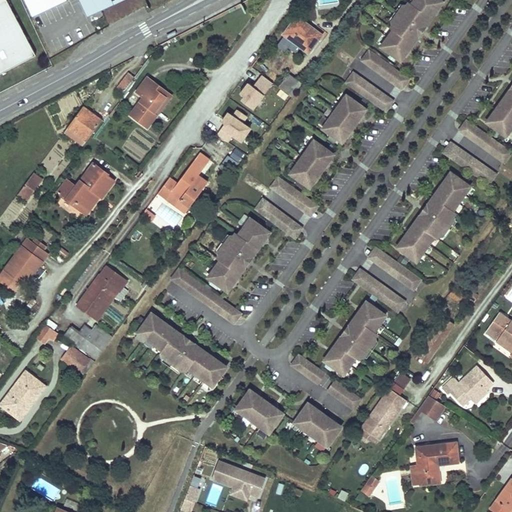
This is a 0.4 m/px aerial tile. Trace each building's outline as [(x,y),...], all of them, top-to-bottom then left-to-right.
[(0,0),(0,72),(35,54),(5,0),(0,0)] [(25,0),(33,16),(65,0),(25,0)] [(83,0),(89,13),(116,0),(83,0)] [(426,26),(443,2),(440,0),(415,0),(412,4),(410,2),(406,7),(394,23),(391,28),(393,30),(382,46),(401,60),(419,36),(407,27),(414,18),(426,26)] [(389,20),(394,23),(406,7),(401,3),(389,20)] [(104,14),(110,24),(128,14),(122,4),(104,14)] [(288,47),(292,41),(301,47),(309,53),(320,38),(310,30),(312,27),(296,16),(283,34),(285,35),(277,46),(285,51),(288,47)] [(426,26),(414,18),(407,27),(419,36),(426,26)] [(322,35),(312,27),(310,30),(320,38),(322,35)] [(301,47),(292,41),(288,47),(297,53),(301,47)] [(376,55),(371,51),(363,61),(368,65),(376,55)] [(404,74),(376,55),(368,65),(396,85),(404,74)] [(128,72),(121,82),(127,87),(135,77),(128,72)] [(355,72),(347,83),(353,87),(360,76),(355,72)] [(410,79),(404,74),(396,85),(402,89),(410,79)] [(293,96),(302,84),(289,75),(280,86),(293,96)] [(152,85),(155,82),(147,76),(136,91),(143,97),(130,114),(147,127),(158,114),(154,111),(166,95),(152,85)] [(238,103),(256,113),(273,83),(261,76),(254,87),(248,84),(238,103)] [(360,76),(353,87),(380,107),(388,96),(360,76)] [(121,82),(117,87),(123,92),(127,87),(121,82)] [(172,95),(155,82),(152,85),(166,95),(154,111),(158,114),(172,95)] [(511,90),(511,89),(487,122),(506,136),(511,128),(511,90)] [(366,109),(347,95),(323,128),(343,142),(366,109)] [(388,96),(380,107),(387,111),(394,101),(388,96)] [(84,106),(65,131),(70,135),(71,133),(85,143),(89,137),(102,120),(84,106)] [(227,115),(216,137),(229,144),(231,140),(244,146),(253,128),(227,115)] [(473,124),(467,120),(459,130),(465,135),(473,124)] [(473,124),(465,135),(498,158),(506,148),(473,124)] [(85,143),(71,133),(70,135),(83,145),(85,143)] [(334,154),(314,140),(291,173),(310,187),(334,154)] [(457,146),(451,142),(444,152),(450,157),(457,146)] [(490,169),(457,146),(450,157),(482,180),(490,169)] [(229,156),(239,163),(245,155),(236,148),(229,156)] [(506,148),(498,158),(503,162),(511,151),(506,148)] [(178,183),(170,177),(159,192),(167,198),(172,192),(190,205),(208,182),(198,175),(209,160),(200,153),(178,183)] [(100,168),(94,163),(81,181),(87,185),(100,168)] [(87,185),(81,181),(76,186),(67,180),(58,192),(82,211),(96,193),(100,196),(101,197),(114,180),(107,175),(108,174),(100,168),(87,185)] [(495,173),(490,169),(482,180),(488,184),(495,173)] [(34,172),(24,186),(32,192),(43,179),(34,172)] [(470,186),(451,172),(428,205),(440,213),(432,223),(421,215),(398,247),(417,261),(434,237),(437,238),(440,234),(452,217),(456,213),(453,211),(470,186)] [(285,181),(280,178),(272,188),(277,192),(285,181)] [(313,201),(285,181),(277,192),(305,212),(313,201)] [(24,186),(19,193),(27,200),(32,192),(24,186)] [(190,205),(172,192),(167,198),(185,212),(190,205)] [(96,193),(82,211),(87,214),(100,196),(96,193)] [(264,199),(256,210),(262,214),(269,203),(264,199)] [(319,206),(313,201),(305,212),(311,216),(319,206)] [(297,223),(269,203),(262,214),(290,234),(297,223)] [(440,213),(428,205),(421,215),(432,223),(440,213)] [(155,215),(147,208),(142,214),(151,221),(155,215)] [(166,211),(164,219),(174,221),(175,213),(166,211)] [(452,217),(440,234),(445,237),(457,221),(452,217)] [(252,256),(270,232),(251,218),(239,234),(236,232),(233,237),(218,259),(220,260),(208,277),(228,291),(245,266),(234,258),(241,248),(252,256)] [(297,223),(290,234),(296,238),(303,228),(297,223)] [(216,250),(221,254),(233,237),(228,234),(216,250)] [(47,253),(27,238),(0,274),(0,280),(14,291),(21,281),(24,284),(47,253)] [(376,246),(368,257),(374,261),(382,251),(376,246)] [(252,256),(241,248),(234,258),(245,266),(252,256)] [(415,274),(382,251),(374,261),(407,285),(415,274)] [(92,291),(90,289),(78,305),(95,317),(117,287),(120,289),(127,280),(109,267),(103,276),(92,291)] [(171,278),(177,283),(185,272),(179,268),(171,278)] [(366,273),(360,268),(353,279),(359,283),(366,273)] [(185,272),(177,283),(228,319),(236,309),(185,272)] [(399,296),(366,273),(359,283),(392,307),(399,296)] [(420,278),(415,274),(407,285),(412,289),(420,278)] [(103,276),(100,275),(90,289),(92,291),(103,276)] [(511,303),(511,283),(503,298),(511,303)] [(460,301),(462,294),(452,291),(450,298),(460,301)] [(405,300),(399,296),(392,307),(397,311),(405,300)] [(342,335),(325,360),(344,374),(356,358),(358,359),(362,355),(368,346),(377,333),(374,331),(386,315),(367,301),(349,326),(361,334),(354,344),(342,335)] [(236,309),(228,319),(234,324),(242,313),(236,309)] [(511,320),(501,312),(488,331),(499,339),(498,340),(511,349),(511,320)] [(184,336),(152,313),(138,332),(162,350),(161,352),(166,356),(174,362),(182,367),(187,371),(188,368),(213,386),(227,367),(194,343),(186,355),(176,348),(184,336)] [(453,324),(442,316),(417,353),(427,361),(453,324)] [(35,340),(44,345),(48,338),(54,342),(59,334),(44,325),(35,340)] [(113,338),(95,325),(86,338),(80,345),(98,358),(113,338)] [(361,334),(349,326),(342,335),(354,344),(361,334)] [(80,345),(86,338),(81,334),(75,341),(80,345)] [(194,343),(184,336),(176,348),(186,355),(194,343)] [(378,342),(373,338),(368,346),(362,355),(367,358),(378,342)] [(62,358),(85,375),(94,363),(72,346),(62,358)] [(305,358),(299,354),(291,364),(297,369),(305,358)] [(174,362),(166,356),(162,361),(178,372),(182,367),(174,362)] [(356,395),(305,358),(297,369),(348,405),(356,395)] [(451,393),(459,402),(467,394),(471,399),(474,402),(486,390),(494,383),(478,366),(460,383),(454,378),(443,389),(449,395),(451,393)] [(0,404),(15,415),(29,398),(33,401),(45,386),(25,371),(0,404)] [(390,389),(401,395),(411,379),(400,373),(390,389)] [(283,413),(250,390),(236,409),(269,432),(283,413)] [(380,441),(407,401),(390,390),(362,430),(380,441)] [(486,390),(474,402),(476,404),(488,392),(486,390)] [(467,394),(459,402),(463,406),(471,399),(467,394)] [(361,398),(356,395),(348,405),(353,409),(361,398)] [(446,407),(428,396),(419,410),(422,412),(437,422),(446,407)] [(29,398),(15,415),(20,418),(33,401),(29,398)] [(341,427),(308,403),(295,422),(327,446),(341,427)] [(422,412),(419,410),(410,422),(413,424),(422,412)] [(380,441),(362,430),(357,437),(368,444),(369,443),(373,442),(377,445),(380,441)] [(418,465),(421,485),(441,482),(439,465),(459,462),(456,443),(416,448),(418,465)] [(265,480),(218,461),(211,478),(233,488),(249,494),(257,498),(265,480)] [(418,465),(411,466),(414,486),(421,485),(418,465)] [(373,489),(379,481),(372,476),(366,484),(373,489)] [(511,479),(492,508),(496,511),(503,511),(507,507),(511,510),(511,479)] [(368,497),(373,489),(366,484),(361,491),(368,497)] [(249,494),(233,488),(230,494),(246,501),(249,494)] [(340,490),(338,499),(346,502),(349,493),(340,490)]
